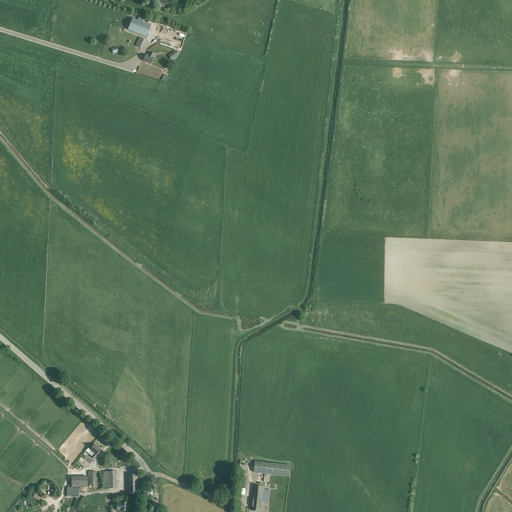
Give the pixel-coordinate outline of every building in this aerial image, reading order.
[(132,18),(128,30),(147,36),(151,24),(132,18)] [(145,40),(139,37),(135,46),(142,48),(145,40)] [(119,52),(116,46),(111,49),(113,55),(119,52)] [(179,55),(175,50),(168,55),(172,60),(179,55)] [(155,54),(149,51),(148,55),(146,54),(143,61),(151,64),(155,54)] [(101,450),(95,444),(90,450),(94,454),(91,457),(94,460),(100,453),(99,452),(101,450)] [(255,462),(254,472),(290,476),(291,466),(255,462)] [(117,487),(116,471),(103,472),(103,490),(117,487)] [(97,486),(97,472),(88,472),(89,486),(97,486)] [(138,495),(137,474),(128,475),(128,495),(138,495)] [(87,487),(87,476),(71,476),(71,487),(87,487)] [(264,487),(255,486),(252,511),(261,511),(262,502),(263,502),(264,487)] [(79,489),(67,487),(67,496),(79,498),(79,489)] [(127,511),(128,503),(121,502),(121,503),(117,503),(117,506),(115,506),(115,509),(116,509),(116,510),(127,511)]
